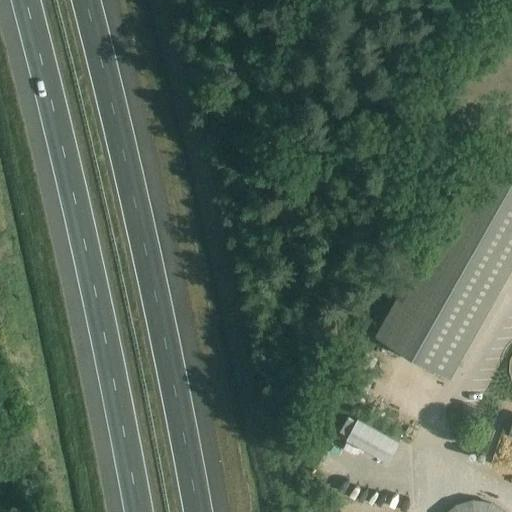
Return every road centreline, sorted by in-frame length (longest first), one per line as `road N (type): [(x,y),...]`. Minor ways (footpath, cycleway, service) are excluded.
road 1 (motorway): [(24,0),(137,511)]
road 2 (motorway): [(197,511),(84,0)]
